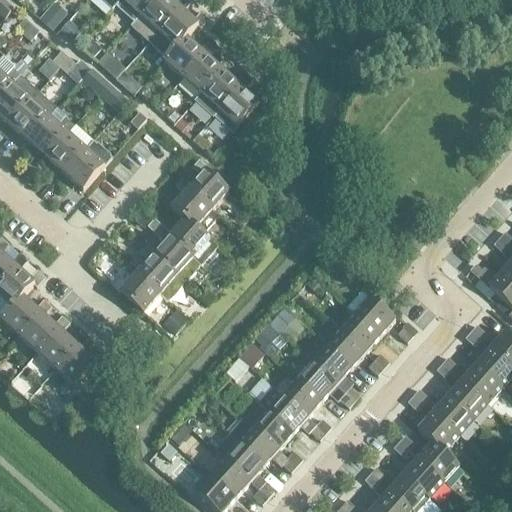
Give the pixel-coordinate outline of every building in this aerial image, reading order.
[(0,0),(0,17),(6,22),(15,12),(0,0)] [(97,0),(112,13),(115,9),(121,2),(123,0),(97,0)] [(123,0),(121,2),(115,9),(134,25),(140,18),(155,0),(123,0)] [(134,25),(129,30),(148,46),(158,35),(179,11),(183,14),(191,5),(187,2),(185,0),(180,0),(175,7),(167,0),(155,0),(140,18),(134,25)] [(158,35),(148,46),(165,62),(176,51),(186,40),(186,41),(197,29),(200,31),(209,21),(206,18),(201,14),(193,23),(183,14),(179,11),(158,35)] [(45,16),(41,20),(46,25),(50,21),(45,16)] [(24,39),(33,29),(25,22),(16,32),(24,39)] [(60,33),(71,43),(80,33),(69,23),(60,33)] [(31,45),(40,35),(33,29),(24,39),(31,45)] [(165,62),(164,64),(182,81),(204,57),(207,60),(215,51),(212,48),(207,44),(199,53),(186,41),(186,40),(176,51),(165,62)] [(101,60),(115,79),(132,67),(117,48),(101,60)] [(60,71),(69,61),(62,55),(53,65),(60,71)] [(204,57),(182,81),(201,97),(222,73),(225,76),(234,67),(230,64),(225,60),(217,69),(207,60),(204,57)] [(67,78),(76,68),(69,61),(60,71),(67,78)] [(201,97),(195,103),(213,120),(214,119),(219,113),(240,89),(244,93),(252,84),(248,80),(244,76),(236,85),(225,76),(222,73),(201,97)] [(0,76),(0,101),(13,87),(0,76)] [(13,87),(0,101),(0,119),(9,128),(39,95),(21,79),(13,87)] [(101,99),(110,89),(102,83),(94,93),(101,99)] [(108,105),(117,96),(110,89),(101,99),(108,105)] [(219,113),(214,119),(233,136),(238,130),(258,107),(261,110),(270,100),(262,93),(254,102),(244,93),(240,89),(219,113)] [(39,95),(9,128),(28,144),(49,120),(57,111),(39,95)] [(130,126),(137,132),(138,133),(147,122),(139,116),(130,126)] [(49,120),(28,144),(46,161),(68,137),(75,129),(65,120),(58,128),(49,120)] [(68,137),(46,161),(64,177),(86,153),(68,137)] [(86,153),(64,177),(83,194),(113,161),(94,144),(86,153)] [(206,175),(209,172),(199,163),(192,171),(201,179),(192,189),(188,193),(212,214),(229,195),(206,175)] [(188,193),(192,189),(183,181),(176,189),(184,197),(171,212),(185,224),(186,223),(196,232),(196,231),(212,214),(188,193)] [(154,222),(151,225),(147,230),(156,238),(164,230),(154,222)] [(186,223),(185,224),(172,238),(169,241),(193,262),(210,243),(196,231),(196,232),(186,223)] [(169,241),(172,238),(164,230),(156,238),(165,245),(156,256),(153,259),(184,287),(200,269),(193,262),(169,241)] [(511,241),(505,235),(499,242),(511,252),(511,241)] [(0,256),(1,257),(9,248),(1,241),(0,242),(0,256)] [(511,252),(499,242),(493,248),(511,264),(511,266),(504,275),(511,282),(511,252)] [(153,259),(156,256),(147,248),(144,251),(140,256),(148,264),(139,274),(136,277),(160,299),(168,306),(184,287),(153,259)] [(0,256),(0,287),(16,270),(19,273),(27,264),(19,257),(11,266),(1,257),(0,256)] [(136,277),(139,274),(131,266),(123,274),(132,282),(119,296),(143,318),(160,299),(136,277)] [(485,277),(476,268),(470,275),(479,283),(485,277)] [(16,270),(0,287),(0,298),(12,309),(13,310),(22,300),(23,300),(33,288),(36,291),(45,280),(37,273),(29,283),(19,273),(16,270)] [(511,282),(504,275),(489,292),(511,311),(511,282)] [(396,324),(362,293),(347,310),(355,317),(381,341),(396,324)] [(36,312),(23,300),(22,300),(13,310),(12,309),(0,322),(19,340),(40,316),(44,319),(52,310),(44,303),(36,312)] [(173,311),(162,325),(175,335),(186,321),(173,311)] [(285,312),(256,341),(268,353),(297,323),(285,312)] [(40,316),(19,340),(37,356),(58,333),(62,336),(70,326),(62,319),(54,328),(44,319),(40,316)] [(381,341),(355,317),(341,334),(367,357),(381,341)] [(486,337),(476,329),(465,342),(475,350),(486,337)] [(398,338),(407,347),(413,340),(403,332),(398,338)] [(58,333),(37,356),(55,372),(77,349),(80,352),(88,343),(80,336),(72,345),(62,336),(58,333)] [(367,357),(341,334),(326,350),(352,373),(367,357)] [(511,341),(506,336),(491,353),(511,371),(511,341)] [(77,349),(55,372),(74,389),(95,367),(97,369),(106,359),(98,352),(90,361),(80,352),(77,349)] [(326,350),(312,366),(338,389),(345,397),(355,405),(360,399),(343,384),(352,373),(326,350)] [(511,381),(511,371),(491,353),(476,369),(502,393),(511,381)] [(374,364),(384,373),(389,367),(380,358),(374,364)] [(502,393),(476,369),(468,379),(448,361),(442,368),(488,409),(502,393)] [(368,371),(378,380),(384,373),(374,364),(368,371)] [(297,382),(323,406),(331,396),(339,404),(345,397),(338,389),(312,366),(297,382)] [(488,409),(442,368),(436,374),(456,392),(448,401),(474,424),(488,409)] [(297,382),(283,398),(309,422),(323,406),(297,382)] [(413,399),(423,408),(429,402),(419,393),(413,399)] [(309,422),(283,398),(268,415),(294,438),(302,429),(320,444),(326,437),(317,429),(316,429),(308,422),(309,422)] [(413,399),(408,406),(417,414),(423,408),(413,399)] [(474,424),(448,401),(433,417),(459,441),(474,424)] [(294,438),(268,415),(254,431),(280,454),(294,438)] [(459,441),(433,417),(418,435),(432,448),(433,447),(444,457),(446,456),(459,441)] [(322,423),(317,429),(326,437),(331,432),(322,423)] [(200,440),(194,438),(196,432),(184,427),(176,444),(194,452),(200,440)] [(254,431),(239,447),(265,470),(274,461),(291,477),(297,470),(288,461),(280,454),(254,431)] [(265,470),(239,447),(230,439),(216,455),(225,463),(251,487),(251,486),(259,493),(259,494),(268,502),(274,496),(256,480),(265,470)] [(399,445),(409,454),(414,448),(405,439),(399,445)] [(399,445),(393,452),(403,460),(409,454),(399,445)] [(433,447),(432,448),(419,463),(445,486),(460,469),(446,456),(444,457),(433,447)] [(293,455),(288,461),(297,470),(303,464),(293,455)] [(251,487),(225,463),(210,479),(236,503),(251,487)] [(445,486),(419,463),(404,479),(430,502),(445,486)] [(421,511),(430,502),(404,479),(395,489),(376,471),(370,478),(380,486),(390,495),(408,511),(421,511)] [(380,486),(370,478),(365,484),(374,493),(380,486)] [(228,511),(236,503),(210,479),(195,496),(212,511),(228,511)] [(268,502),(259,494),(253,500),(262,509),(268,502)] [(408,511),(390,495),(375,511),(376,511),(408,511)]
